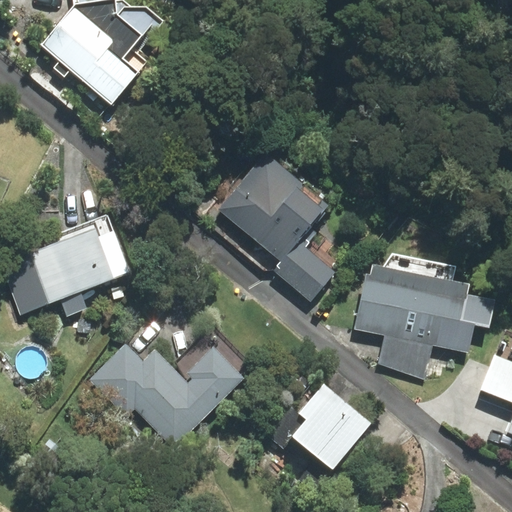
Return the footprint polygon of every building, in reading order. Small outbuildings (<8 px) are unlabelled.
[(72,0),(74,14),(45,48),(110,103),(131,79),(113,63),(142,29),(110,2),(110,0),(72,0)] [(319,210),(258,163),(220,213),(281,259),(319,210)] [(90,236),(10,267),(29,314),(109,284),(90,236)] [(311,301),(330,276),(302,255),(285,260),(274,274),(311,301)] [(449,349),(460,293),(372,275),(360,331),(389,337),(382,366),(420,374),(426,344),(449,349)] [(173,448),(236,383),(209,356),(188,378),(193,383),(186,390),(152,358),(141,369),(123,353),(95,383),(114,401),(119,396),(173,448)] [(511,370),(494,364),(483,391),(511,402),(511,426),(510,433),(511,433),(511,370)] [(326,471),(362,427),(320,392),(298,418),(305,423),(290,442),(326,471)]
